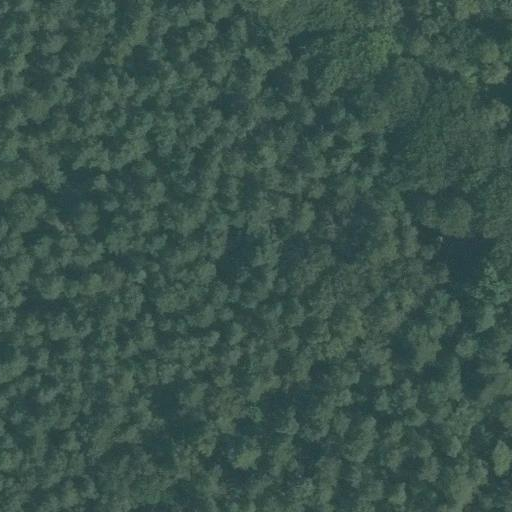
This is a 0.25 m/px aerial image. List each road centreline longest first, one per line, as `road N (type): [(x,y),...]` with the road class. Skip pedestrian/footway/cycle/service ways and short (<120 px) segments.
road 1 (track): [(492,234),(118,511)]
road 2 (track): [(503,214),(296,0)]
road 3 (unknown): [(511,191),(328,0)]
